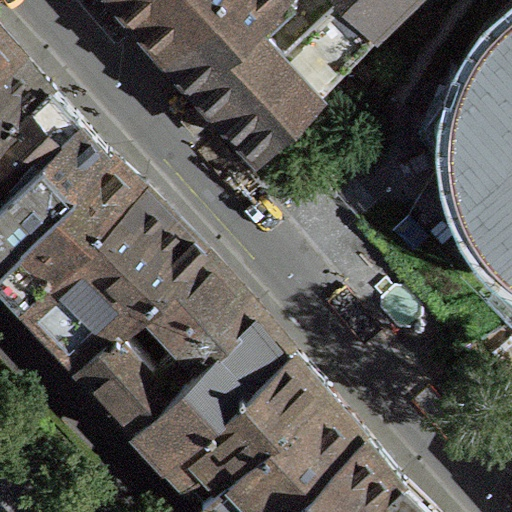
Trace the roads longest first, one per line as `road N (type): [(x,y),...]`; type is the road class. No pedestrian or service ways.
road 1 (residential): [(53,0),(497,511)]
road 2 (residential): [(0,318),(191,511)]
